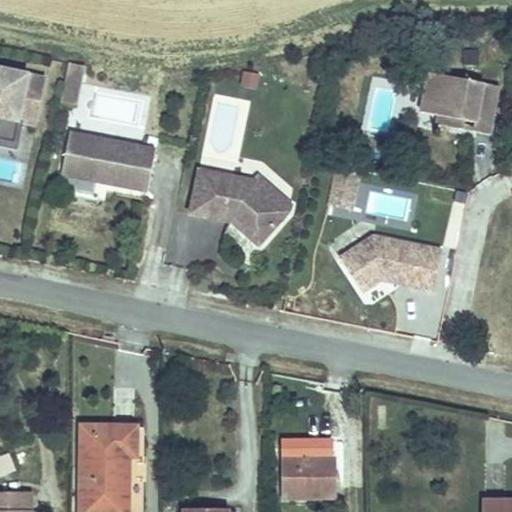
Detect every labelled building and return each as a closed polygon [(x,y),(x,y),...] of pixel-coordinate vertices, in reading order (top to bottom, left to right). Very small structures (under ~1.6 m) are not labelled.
[(77,80),(80,64),(65,61),(62,77),(77,80)] [(44,78),(0,69),(0,146),(14,149),(19,123),(35,126),(44,78)] [(492,132),(502,84),(432,70),(424,109),(444,114),(478,120),(476,129),(492,132)] [(72,104),(77,80),(62,77),(57,101),(72,104)] [(476,129),(478,120),(444,114),(442,123),(476,129)] [(71,140),(94,145),(102,138),(72,133),(71,140)] [(71,140),(65,175),(100,181),(104,178),(110,179),(109,183),(150,190),(158,148),(102,138),(94,145),(71,140)] [(329,205),(353,210),(361,172),(336,167),(329,205)] [(254,178),(202,168),(193,211),(234,219),(261,242),(288,210),(267,192),(269,190),(254,178)] [(345,254),(367,288),(386,275),(386,271),(395,269),(395,271),(418,276),(417,282),(437,286),(446,247),(378,232),(345,254)] [(386,271),(386,275),(417,282),(418,276),(395,271),(395,269),(386,271)] [(331,425),(291,426),(293,493),(338,493),(337,440),(332,440),(331,425)] [(87,510),(136,508),(135,454),(142,453),(142,427),(86,427),(87,510)] [(12,451),(0,455),(0,472),(19,466),(12,451)] [(35,511),(35,494),(0,494),(0,511),(35,511)] [(511,511),(511,502),(486,505),(486,511),(511,511)]
